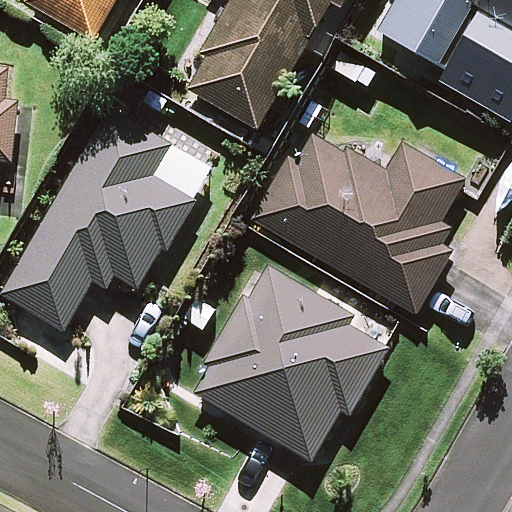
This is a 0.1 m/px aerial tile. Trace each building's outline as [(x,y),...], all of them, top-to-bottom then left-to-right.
[(31,0),(29,4),(96,41),(119,0),(31,0)] [(234,0),(204,54),(209,57),(190,90),(260,130),(333,4),(343,9),(348,0),(234,0)] [(511,0),(405,0),(402,6),(393,1),(377,31),(448,70),(442,82),(511,121),(511,0)] [(0,177),(2,162),(15,163),(21,104),(8,103),(11,72),(0,70),(0,177)] [(110,293),(119,278),(145,293),(197,203),(155,178),(174,146),(111,110),(3,296),(67,333),(95,285),(110,293)] [(288,157),(251,222),(418,317),(456,251),(445,245),(455,228),(445,222),(468,182),(403,145),(389,171),(346,146),(344,150),(320,136),(303,166),(288,157)] [(348,313),(265,266),(193,391),(315,461),(343,411),(354,417),(392,350),(343,322),(348,313)]
